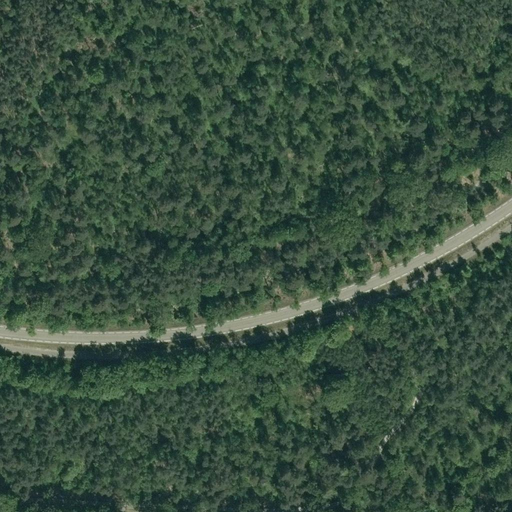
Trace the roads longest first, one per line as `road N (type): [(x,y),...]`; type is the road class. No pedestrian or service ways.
road 1 (tertiary): [(0,331),(125,337),(282,314),(400,270),(511,204)]
road 2 (track): [(16,511),(36,505),(162,511)]
